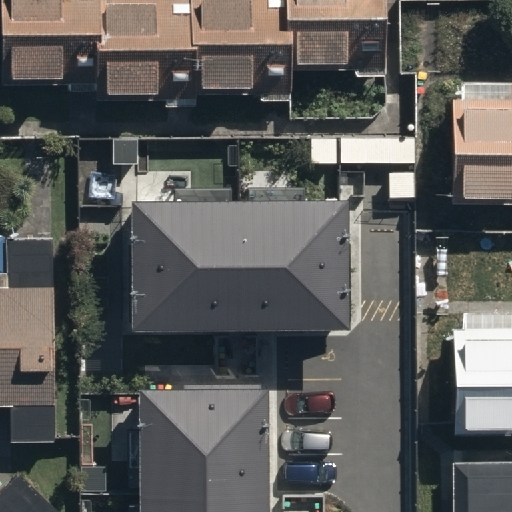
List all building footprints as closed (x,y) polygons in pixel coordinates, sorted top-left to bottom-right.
[(0,0),(1,82),(58,83),(58,94),(148,94),(148,106),(186,106),(186,90),(252,90),(253,105),(284,105),(284,65),(345,65),(345,77),(378,77),(378,0),(0,0)] [(511,80),(459,80),(459,100),(449,100),(449,198),(511,198),(511,80)] [(343,180),(126,180),(127,312),(344,311),(343,180)] [(0,406),(13,406),(14,443),(57,442),(54,238),(3,239),(4,272),(0,271),(0,406)] [(511,313),(457,312),(457,326),(448,326),(448,430),(511,429),(511,313)] [(397,511),(400,317),(324,316),(323,393),(282,392),(281,441),(272,440),(272,481),(282,481),(281,511),(397,511)] [(258,511),(259,370),(134,370),(133,511),(258,511)] [(511,511),(511,462),(448,462),(448,511),(511,511)] [(0,493),(0,511),(64,511),(24,470),(0,493)]
